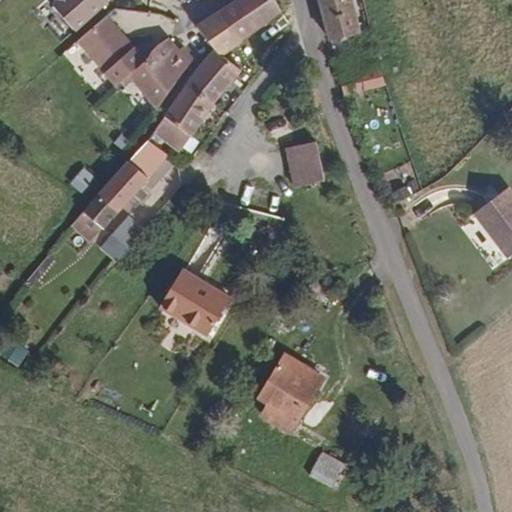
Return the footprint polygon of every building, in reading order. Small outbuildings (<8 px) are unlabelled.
[(75,0),(87,13),(101,0),(75,0)] [(261,15),(282,0),(234,0),(206,20),(221,40),(224,42),(261,15)] [(270,27),(293,10),(290,0),(282,0),(261,15),(270,27)] [(359,22),(355,0),(324,0),(330,29),(359,22)] [(142,35),(116,5),(89,27),(116,58),(129,46),(142,35)] [(165,98),(203,46),(194,35),(190,38),(180,27),(157,45),(139,61),(165,98)] [(139,61),(157,45),(144,34),(142,35),(129,46),(139,61)] [(219,93),(246,59),(224,42),(221,40),(196,74),(219,93)] [(355,68),(352,48),(334,52),(338,71),(355,68)] [(358,89),(355,68),(338,71),(342,93),(358,89)] [(184,138),(219,93),(196,74),(152,132),(163,140),(171,129),(184,138)] [(295,147),(289,111),(278,113),(284,148),(295,147)] [(153,170),(172,147),(163,140),(152,132),(135,154),(153,170)] [(299,171),(295,147),(284,148),(271,151),(275,175),(299,171)] [(115,219),(153,170),(135,154),(97,203),(115,219)] [(474,215),(509,259),(511,256),(511,192),(508,188),(474,215)] [(98,247),(116,262),(144,230),(126,215),(98,247)] [(196,327),(221,291),(180,263),(155,299),(196,327)] [(289,434),(321,379),(280,354),(254,396),(264,402),(257,415),(289,434)] [(329,487),(342,464),(323,453),(309,476),(329,487)]
